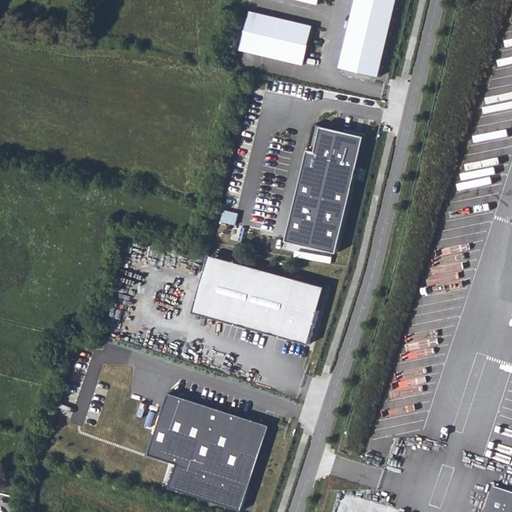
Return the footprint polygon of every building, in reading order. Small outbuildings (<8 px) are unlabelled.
[(398,0),(356,0),(340,67),(380,78),(398,0)] [(313,25),(250,11),(242,50),(304,64),(313,25)] [(306,164),(356,176),(366,134),(323,124),(317,150),(310,148),(306,164)] [(356,176),(306,164),(288,238),(338,251),(356,176)] [(201,311),(280,333),(288,306),(323,315),(330,286),(217,255),(201,311)] [(280,333),(315,343),(323,315),(288,306),(280,333)] [(229,477),(250,484),(270,424),(170,391),(150,452),(181,463),(173,485),(221,502),(229,477)] [(221,502),(243,508),(250,484),(229,477),(221,502)] [(511,511),(511,492),(494,486),(485,511),(511,511)]
